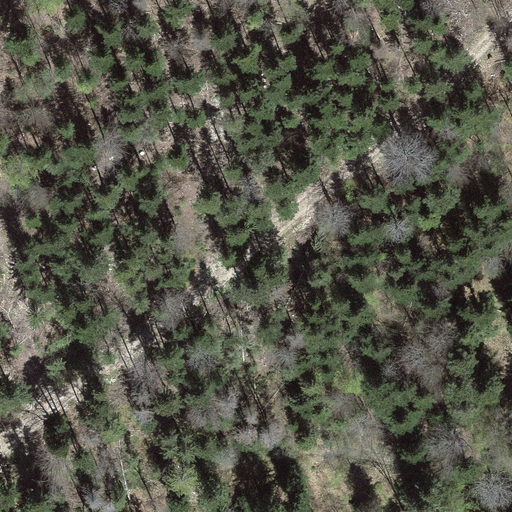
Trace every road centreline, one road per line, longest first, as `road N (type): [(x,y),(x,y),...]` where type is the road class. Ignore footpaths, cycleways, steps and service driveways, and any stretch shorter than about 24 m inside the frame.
road 1 (track): [(511,32),(366,163),(176,305),(0,465)]
road 2 (track): [(511,485),(330,450),(134,479),(15,448)]
